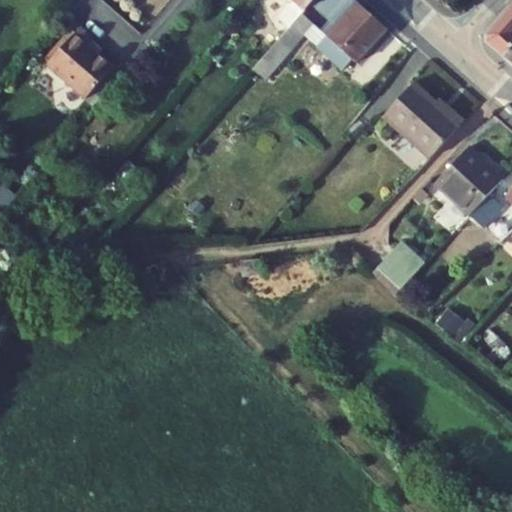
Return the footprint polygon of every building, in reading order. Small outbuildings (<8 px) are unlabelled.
[(387,29),(355,0),(313,0),(310,4),(329,21),(321,31),(302,14),(289,29),(290,29),(279,41),(253,70),(267,81),(305,35),(344,70),(352,60),(356,63),(387,29)] [(289,2),(292,5),(279,20),(289,29),(302,14),(310,4),(313,0),(283,0),(287,2),(289,2)] [(486,44),(502,58),(511,47),(511,4),(485,36),(486,44)] [(92,38),(80,28),(48,65),(86,99),(114,67),(88,44),(92,38)] [(511,47),(502,58),(511,66),(511,47)] [(431,159),(461,126),(414,84),(384,117),(431,159)] [(490,195),(505,179),(470,147),(435,184),(470,216),(490,195)] [(18,199),(1,183),(0,184),(0,205),(6,212),(18,199)] [(484,228),(503,207),(490,195),(470,216),(484,228)] [(190,208),(198,216),(206,207),(198,200),(190,208)] [(403,241),(398,245),(422,267),(426,263),(403,241)] [(398,245),(377,268),(401,290),(422,267),(398,245)] [(263,275),(261,260),(242,262),(243,277),(263,275)] [(377,268),(373,273),(396,295),(401,290),(377,268)] [(463,322),(449,311),(442,320),(455,331),(463,322)] [(460,344),(476,325),(470,319),(453,338),(460,344)]
